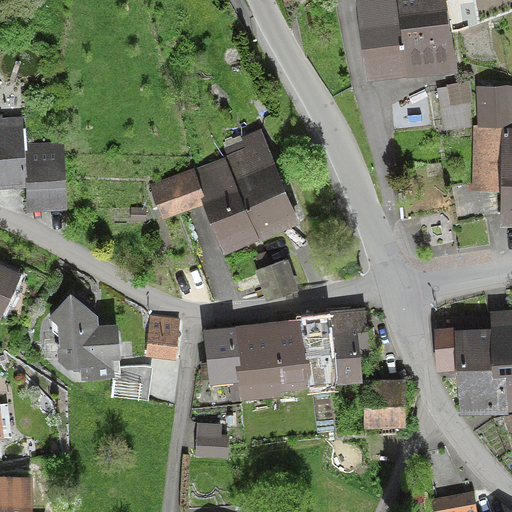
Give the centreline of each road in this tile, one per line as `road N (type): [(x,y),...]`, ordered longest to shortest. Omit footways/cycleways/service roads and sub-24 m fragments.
road 1 (tertiary): [(260,0),(375,231)]
road 2 (residential): [(375,231),(387,213),(386,194),(345,0)]
road 3 (residential): [(0,219),(152,300),(190,311)]
road 4 (residential): [(190,311),(394,287)]
road 5 (residential): [(166,511),(190,311)]
road 6 (residential): [(433,400),(381,511)]
road 7 (residential): [(511,493),(462,444),(433,400)]
